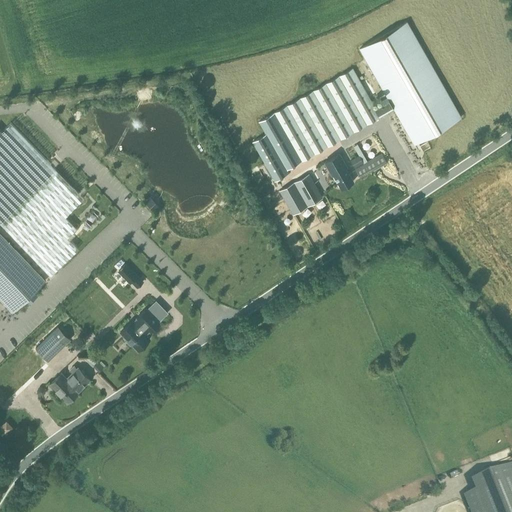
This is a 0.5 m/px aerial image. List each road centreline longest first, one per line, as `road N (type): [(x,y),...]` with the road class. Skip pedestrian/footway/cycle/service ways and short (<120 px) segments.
road 1 (unclassified): [(10,477),(60,435),(511,133)]
road 2 (unknown): [(197,343),(63,197),(42,192),(0,218)]
